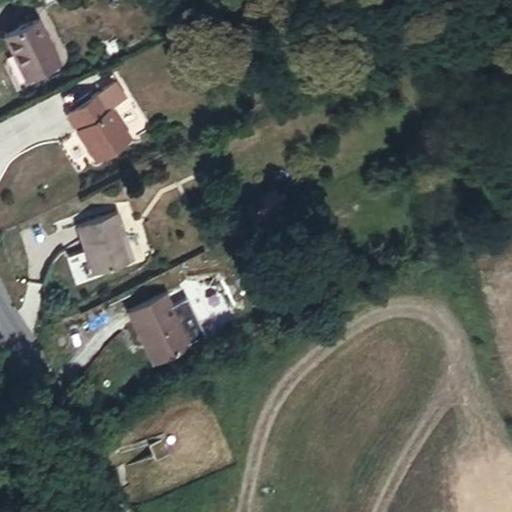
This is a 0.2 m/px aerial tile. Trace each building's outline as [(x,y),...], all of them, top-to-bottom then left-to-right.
[(59,62),(37,17),(3,34),(25,79),(59,62)] [(93,95),(45,126),(55,142),(53,144),(75,178),(112,154),(91,121),(104,113),(93,95)] [(114,273),(98,223),(55,237),(64,265),(71,263),(78,285),(114,273)] [(71,263),(64,265),(71,287),(78,285),(71,263)] [(149,310),(109,329),(124,361),(130,358),(142,383),(178,366),(175,362),(189,355),(171,316),(156,323),(149,310)] [(136,386),(142,383),(130,358),(124,361),(136,386)] [(167,479),(160,464),(141,473),(148,489),(167,479)]
